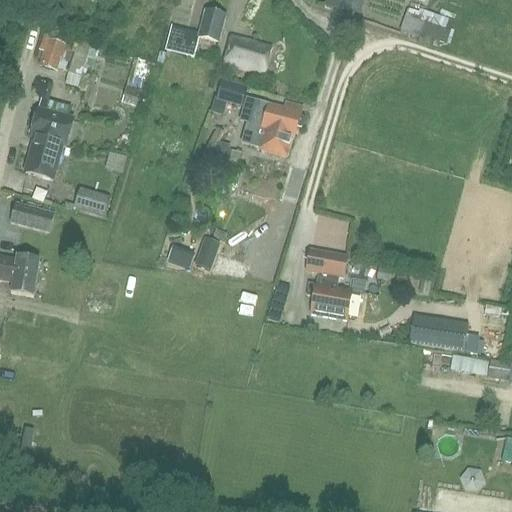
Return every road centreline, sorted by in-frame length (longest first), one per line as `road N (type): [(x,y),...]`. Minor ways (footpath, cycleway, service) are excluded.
road 1 (track): [(307,202),(358,35),(511,81)]
road 2 (track): [(0,151),(45,0)]
